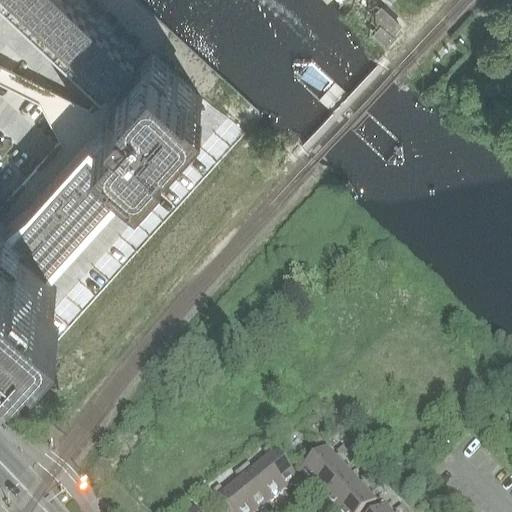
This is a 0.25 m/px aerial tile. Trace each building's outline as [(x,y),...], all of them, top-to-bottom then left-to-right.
[(70,0),(4,0),(103,91),(133,58),(70,0)] [(369,32),(368,32),(369,33),(385,48),(386,47),(391,41),(397,35),(394,33),(401,25),(401,24),(392,16),(380,5),(368,18),(375,24),(376,24),(369,31),(369,32)] [(115,112),(94,135),(133,170),(164,135),(167,138),(201,100),(150,54),(117,91),(119,94),(108,106),(115,112)] [(353,135),(369,118),(334,85),(317,102),(353,135)] [(88,141),(11,227),(46,258),(123,172),(88,141)] [(0,326),(54,266),(46,258),(11,227),(0,216),(0,326)] [(268,457),(261,464),(284,492),(298,480),(270,445),(263,451),(268,457)] [(300,471),(313,485),(349,453),(343,446),(336,452),(339,455),(336,458),(327,447),(300,471)] [(325,498),(352,474),(343,465),(347,462),(349,465),(355,459),(349,453),(313,485),(325,498)] [(270,503),(284,492),(261,464),(255,469),(249,462),(241,468),(270,503)] [(239,481),(233,486),(254,511),(258,511),(270,503),(241,468),(234,475),(239,481)] [(325,498),(337,511),(374,479),(369,474),(361,479),(363,482),(360,484),(352,474),(325,498)] [(337,511),(364,511),(376,502),(367,493),(370,490),(372,492),(379,485),(374,479),(337,511)] [(229,511),(254,511),(233,486),(225,493),(220,486),(213,491),(229,511)] [(211,500),(205,506),(209,511),(216,505),(211,500)]
